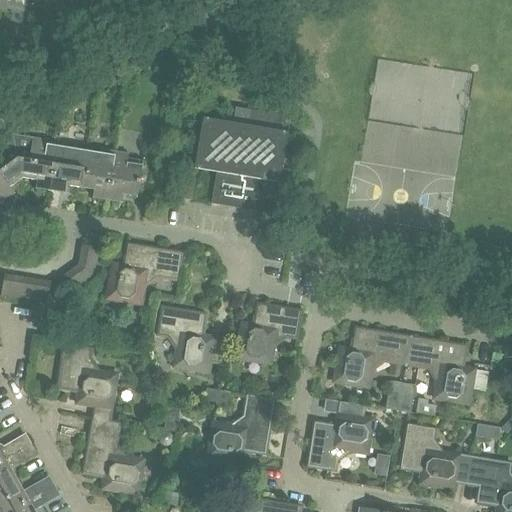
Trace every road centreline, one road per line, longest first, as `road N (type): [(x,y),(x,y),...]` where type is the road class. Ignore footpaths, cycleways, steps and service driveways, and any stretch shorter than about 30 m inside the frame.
road 1 (residential): [(0,237),(32,213),(232,246),(250,289),(317,307)]
road 2 (residential): [(81,511),(11,387),(22,318),(0,314)]
road 3 (residential): [(317,307),(288,483),(336,491)]
road 4 (residential): [(511,336),(317,307)]
road 5 (residential): [(336,491),(473,511)]
